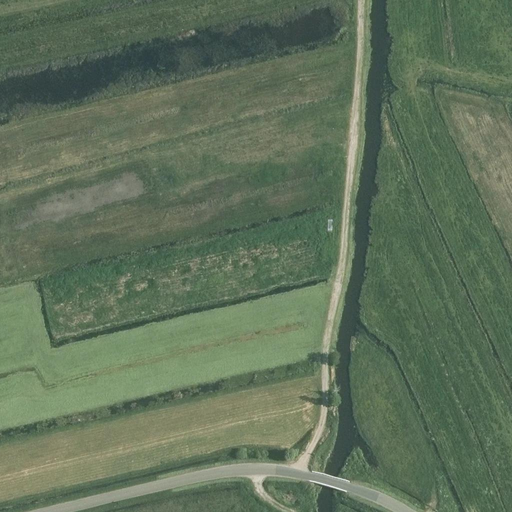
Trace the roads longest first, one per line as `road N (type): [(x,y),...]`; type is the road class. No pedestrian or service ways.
road 1 (track): [(297,474),(325,404),(362,0)]
road 2 (tertiary): [(53,511),(256,469),(359,491),(403,511)]
